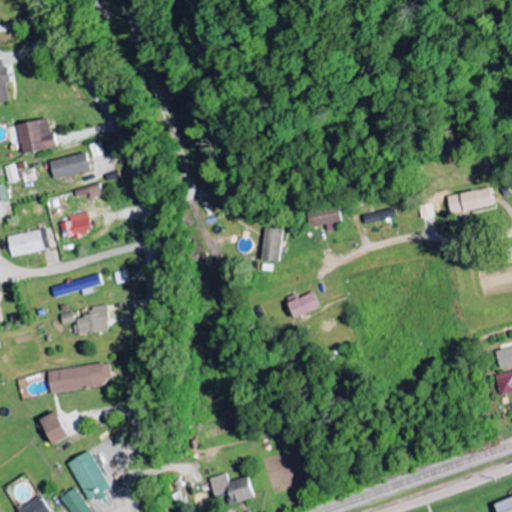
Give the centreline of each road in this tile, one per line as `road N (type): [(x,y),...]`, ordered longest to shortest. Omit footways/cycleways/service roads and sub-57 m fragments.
road 1 (tertiary): [(131,511),(148,313),(142,208),(127,150),(34,0)]
road 2 (residential): [(142,208),(175,198),(182,178),(151,97),(115,50)]
road 3 (residential): [(511,236),(407,239),(350,252)]
road 4 (residential): [(384,511),(511,467)]
